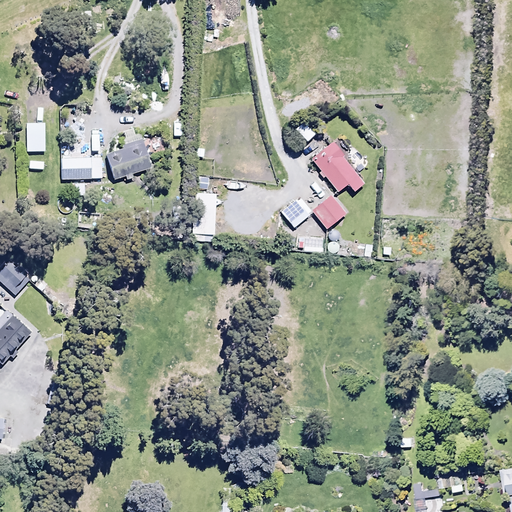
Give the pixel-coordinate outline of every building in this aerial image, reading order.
[(315,133),(304,121),(295,128),(307,141),(315,133)] [(164,148),(160,138),(149,141),(153,152),(164,148)] [(107,151),(115,179),(125,176),(126,179),(133,177),(132,174),(151,168),(142,140),(107,151)] [(345,154),(337,143),(314,160),(337,191),(348,183),(354,191),(363,183),(342,156),(345,154)] [(102,156),(60,157),(61,180),(102,179),(102,156)] [(84,185),(75,186),(75,198),(85,198),(84,185)] [(216,194),(194,192),(193,227),(214,228),(216,194)] [(345,214),(330,196),(312,211),(327,228),(345,214)] [(309,215),(296,199),(281,212),(294,228),(309,215)] [(29,280),(10,262),(0,272),(0,281),(15,295),(29,280)] [(31,332),(6,311),(0,318),(0,362),(15,344),(18,347),(31,332)] [(66,379),(54,376),(48,404),(60,407),(66,379)] [(313,465),(301,465),(301,483),(313,483),(313,465)] [(436,473),(440,490),(451,488),(452,493),(467,489),(462,467),(436,473)] [(511,468),(501,470),(505,497),(511,496),(511,505),(511,468)] [(441,511),(437,489),(422,492),(421,483),(413,485),(417,511),(441,511)] [(230,511),(231,500),(222,500),(221,511),(230,511)]
